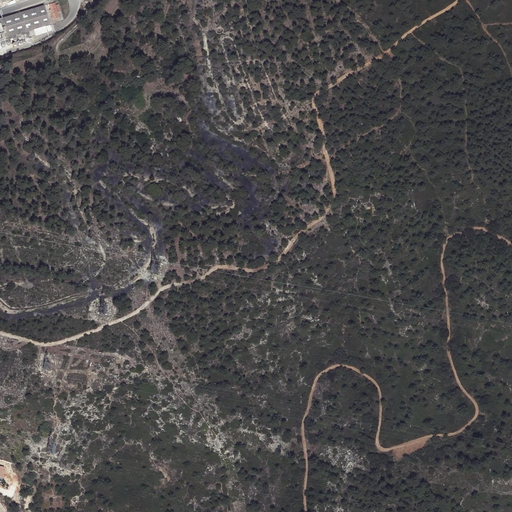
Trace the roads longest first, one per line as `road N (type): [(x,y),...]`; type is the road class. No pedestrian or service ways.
road 1 (track): [(458,0),(312,96),(332,199),(273,262),(251,270),(216,267),(170,284),(127,317),(57,344),(0,332)]
road 2 (track): [(303,511),(303,416),(324,371),(350,366),(375,380),(381,448),(453,433),(475,417),(448,351),(440,257),(453,236),(479,226),(511,244)]
road 3 (track): [(118,0),(97,42),(75,60),(57,52),(84,14),(75,0)]
